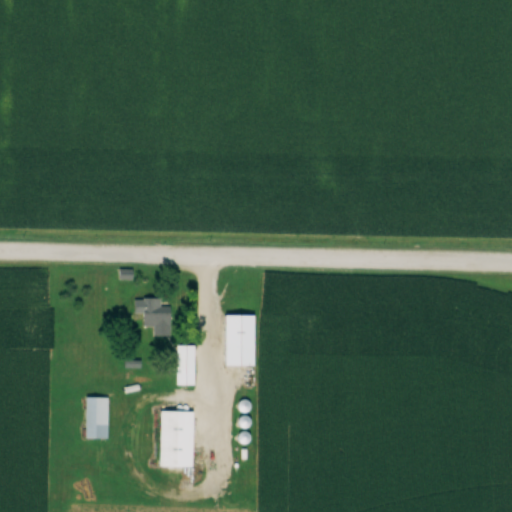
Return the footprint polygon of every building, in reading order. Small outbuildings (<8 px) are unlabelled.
[(167,306),(158,306),(158,299),(131,299),(131,314),(140,314),(140,326),(167,326),(167,306)] [(252,366),(252,314),(220,314),(220,366),(252,366)] [(173,371),(192,371),(192,346),(173,346),(173,371)] [(82,438),(104,438),(104,398),(82,398),(82,438)] [(156,411),(156,467),(188,467),(188,412),(156,411)]
